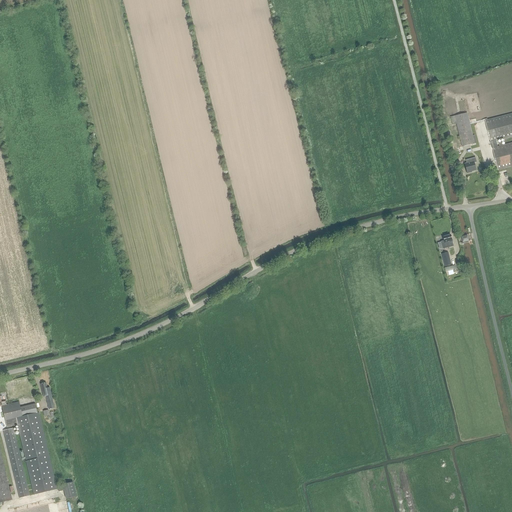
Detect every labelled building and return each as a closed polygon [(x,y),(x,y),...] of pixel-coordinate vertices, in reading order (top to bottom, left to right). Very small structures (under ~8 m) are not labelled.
[(462,147),(474,144),(476,143),(474,135),(472,135),(469,123),(466,113),(451,117),(453,125),(456,124),(462,147)] [(511,143),(498,147),(496,141),(511,137),(511,113),(486,120),(491,142),(493,148),(498,170),(506,168),(511,166),(511,143)] [(465,163),(467,173),(471,172),(471,171),(476,170),(474,162),(477,162),(476,157),(466,159),(467,163),(465,163)] [(452,242),(450,235),(443,237),(444,241),(441,242),(443,249),(453,246),(452,242)] [(441,254),(445,266),(451,265),(448,252),(441,254)] [(46,384),(40,385),(43,398),(46,397),(47,401),(49,410),(55,408),(49,388),(47,389),(46,384)] [(18,426),(24,453),(35,494),(57,489),(47,447),(39,413),(37,414),(35,404),(21,408),(19,402),(7,405),(6,402),(1,403),(0,397),(0,407),(2,407),(8,428),(18,426)] [(4,432),(13,469),(20,498),(30,495),(13,429),(4,432)] [(66,499),(76,496),(73,482),(57,486),(58,492),(64,490),(66,499)]
